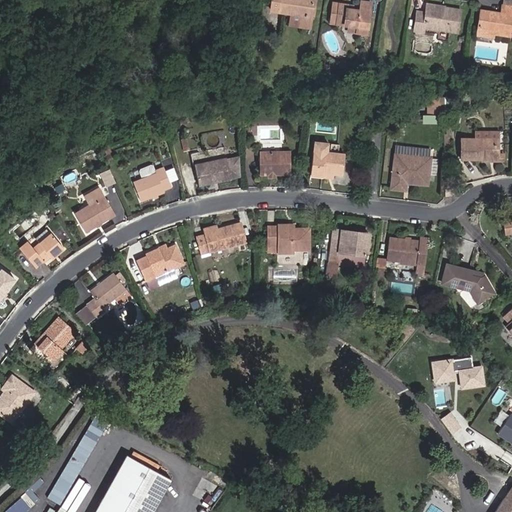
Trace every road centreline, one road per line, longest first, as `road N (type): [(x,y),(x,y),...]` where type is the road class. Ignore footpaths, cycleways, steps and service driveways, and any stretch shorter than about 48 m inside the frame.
road 1 (residential): [(511,185),(467,199),(455,222),(292,196),(169,213),(70,269),(0,343)]
road 2 (unknown): [(84,511),(108,470),(131,458),(188,473),(201,491),(195,511)]
